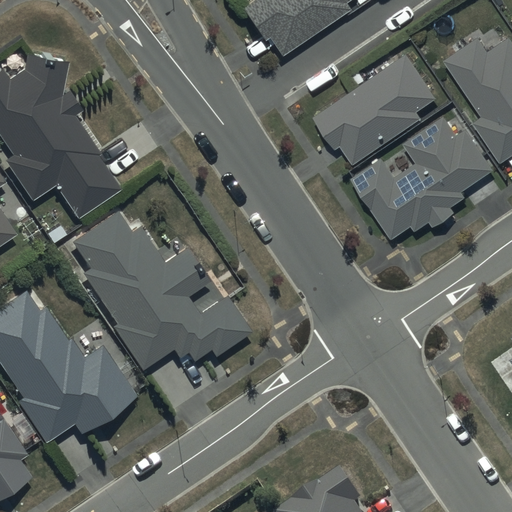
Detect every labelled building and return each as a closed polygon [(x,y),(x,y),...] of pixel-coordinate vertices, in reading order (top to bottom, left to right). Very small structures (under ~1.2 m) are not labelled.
[(240,0),(263,34),(267,31),(280,49),(348,3),(346,0),(240,0)] [(511,33),(508,28),(488,43),(478,29),(444,52),(482,107),(472,114),(501,155),(511,147),(511,33)] [(406,46),(314,109),(335,141),(340,138),(352,156),(421,110),(417,103),(435,91),(406,46)] [(0,132),(10,148),(2,152),(30,194),(54,178),(75,211),(119,182),(71,109),(81,103),(68,84),(60,90),(65,53),(26,47),(24,62),(8,72),(1,60),(0,60),(0,132)] [(382,150),(351,171),(391,231),(411,218),(414,223),(429,213),(432,219),(454,204),(451,200),(466,190),(461,184),(493,163),(466,121),(456,127),(443,107),(402,135),(415,155),(395,169),(382,150)] [(0,237),(15,228),(0,205),(0,176),(2,176),(0,172),(0,237)] [(113,316),(110,318),(139,362),(171,341),(177,350),(185,345),(190,352),(207,341),(213,350),(249,326),(224,288),(198,306),(186,288),(207,273),(184,239),(161,254),(138,219),(130,224),(117,203),(70,233),(88,259),(80,265),(113,316)] [(23,286),(0,301),(0,358),(21,389),(14,394),(42,435),(73,415),(78,423),(133,387),(99,337),(81,349),(68,331),(66,333),(44,301),(37,306),(23,286)] [(0,487),(28,468),(17,452),(25,447),(1,411),(0,411),(0,487)] [(275,511),(363,511),(357,501),(364,496),(343,465),(274,511),(275,511)]
